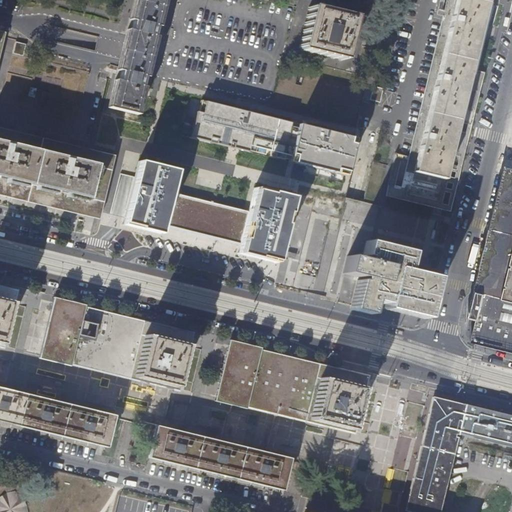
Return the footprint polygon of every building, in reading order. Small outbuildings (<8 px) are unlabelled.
[(158,27),(164,0),(136,0),(133,15),(132,20),(129,30),(128,37),(120,70),(117,80),(110,109),(137,116),(144,87),(142,87),(144,77),(145,77),(155,37),(153,36),(156,27),(158,27)] [(440,179),(484,0),(449,0),(446,13),(451,14),(445,35),(441,34),(432,71),(436,72),(431,94),(426,93),(418,129),(422,131),(416,152),(414,152),(413,158),(409,172),(440,179)] [(343,59),(353,16),(310,6),(300,49),(343,59)] [(120,70),(128,37),(129,30),(127,29),(126,34),(121,51),(117,69),(120,70)] [(22,56),(25,44),(17,42),(15,41),(12,54),(22,56)] [(450,212),(484,73),(470,70),(443,180),(440,179),(409,172),(413,158),(407,156),(397,199),(450,212)] [(110,109),(117,80),(115,79),(108,109),(110,109)] [(381,102),(384,88),(373,86),(370,99),(381,102)] [(288,123),(192,99),(182,136),(279,160),(288,123)] [(355,139),(305,127),(296,163),(346,175),(355,139)] [(90,204),(102,158),(0,133),(0,178),(13,182),(12,186),(49,195),(50,191),(68,195),(68,199),(90,204)] [(185,175),(141,164),(125,226),(293,268),(309,202),(254,188),(248,211),(180,194),(185,175)] [(403,272),(408,250),(363,238),(359,254),(364,256),(364,258),(347,253),(343,272),(360,276),(359,278),(356,278),(350,304),(350,307),(369,312),(370,309),(372,299),(420,311),(428,278),(403,272)] [(0,343),(11,301),(0,298),(0,343)] [(177,386),(187,344),(155,336),(95,322),(61,313),(50,356),(65,360),(126,374),(177,386)] [(355,412),(361,385),(332,378),(296,370),(260,361),(236,355),(233,369),(225,398),(242,402),(284,412),(309,418),(351,427),(355,412)] [(111,416),(63,405),(14,393),(0,390),(0,418),(18,423),(104,444),(111,416)] [(511,418),(503,416),(463,406),(462,412),(461,416),(459,424),(457,436),(506,448),(511,449),(511,418)] [(419,511),(438,511),(445,484),(454,447),(457,436),(459,424),(461,416),(438,410),(424,462),(415,500),(412,510),(419,511)] [(288,459),(200,438),(158,428),(151,455),(172,460),(281,487),(288,459)] [(28,511),(27,505),(26,502),(22,496),(15,491),(7,493),(0,497),(0,511),(28,511)]
